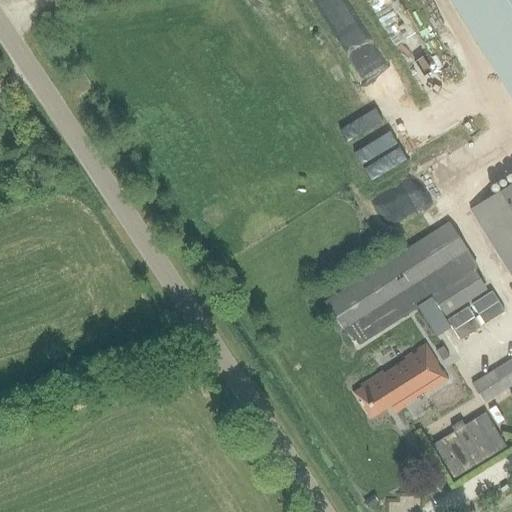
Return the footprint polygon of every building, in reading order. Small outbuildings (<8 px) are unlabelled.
[(292,0),(285,0),(268,11),(347,144),(370,130),(292,0)] [(314,0),(315,0),(359,66),(380,52),(345,0),(314,0)] [(511,0),(449,0),(511,101),(511,0)] [(511,183),(469,211),(511,279),(511,183)] [(449,223),(325,302),(344,332),(361,345),(417,309),(436,338),(450,328),(443,317),(490,287),(449,223)] [(361,388),(353,394),(369,420),(391,407),(395,414),(449,380),(425,344),(360,386),(361,388)] [(511,359),(473,384),(485,403),(511,385),(511,359)] [(454,431),(432,444),(453,479),(506,446),(485,412),(464,425),(461,420),(451,427),(454,431)]
